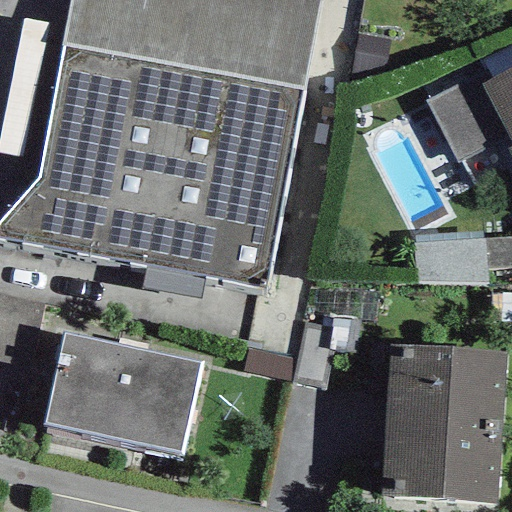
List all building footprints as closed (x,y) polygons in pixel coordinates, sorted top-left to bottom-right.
[(318,0),(70,0),(40,182),(0,224),(0,245),(144,273),(203,284),(263,295),(318,0)] [(511,71),(441,106),(511,253),(511,71)] [(200,300),(203,284),(144,273),(140,289),(200,300)] [(0,285),(0,342),(51,357),(65,303),(0,285)] [(205,388),(65,354),(41,451),(181,485),(205,388)] [(501,511),(501,362),(387,362),(387,511),(501,511)]
